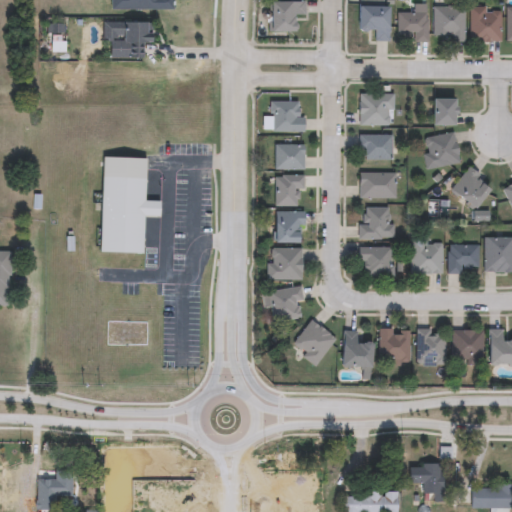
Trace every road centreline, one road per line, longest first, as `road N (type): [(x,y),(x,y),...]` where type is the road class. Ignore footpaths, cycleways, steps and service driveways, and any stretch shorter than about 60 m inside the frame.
road 1 (residential): [(511,304),(338,304),(338,71)]
road 2 (tertiary): [(233,0),(231,299)]
road 3 (residential): [(232,69),(511,73)]
road 4 (secondary): [(247,441),(293,425),(511,430)]
road 5 (secondary): [(0,418),(159,424),(196,436)]
road 6 (secondary): [(196,405),(121,413),(0,394)]
road 7 (secondary): [(511,400),(316,407)]
road 8 (secondary): [(254,430),(251,404),(234,391),(211,391),(193,411),(196,436),(217,451),(242,446),(254,430)]
road 9 (secondary): [(316,407),(270,399),(252,383),(231,299)]
